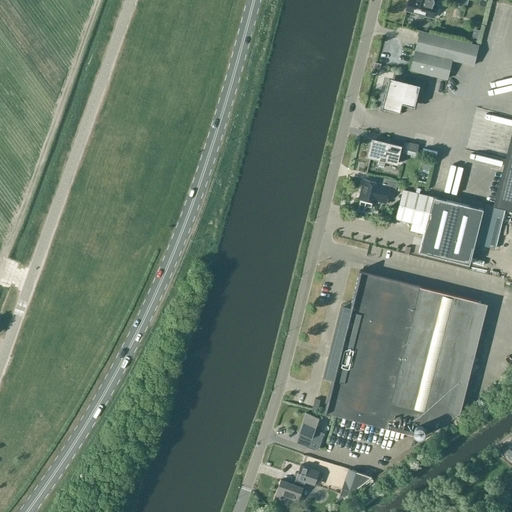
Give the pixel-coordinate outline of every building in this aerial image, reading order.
[(416,11),(419,12),(419,14),(419,15),(419,16),(419,17),(420,17),(421,17),(422,18),(423,18),(423,17),(424,17),(425,16),(425,15),(433,17),(437,5),(433,4),(434,1),(433,0),(408,0),(406,10),(415,13),(416,11)] [(479,45),(420,31),(411,70),(447,79),(452,60),(474,65),(479,45)] [(388,82),(382,108),(400,112),(402,103),(409,105),(414,106),(415,102),(419,90),(420,85),(390,78),(388,82)] [(372,139),(367,157),(379,160),(380,157),(381,155),(387,157),(386,158),(386,161),(397,164),(398,161),(400,162),(404,147),(374,140),(372,139)] [(408,142),(406,148),(415,150),(416,144),(408,142)] [(511,146),(497,206),(511,210),(511,146)] [(421,159),(419,168),(427,170),(430,161),(421,159)] [(396,190),(398,181),(383,178),(381,185),(376,184),(376,182),(365,179),(360,198),(376,202),(377,200),(386,202),(390,188),(396,190)] [(424,233),(419,251),(470,264),(484,209),(404,189),(397,218),(413,222),(411,230),(424,233)] [(481,240),(498,245),(503,227),(497,226),(496,228),(486,225),(481,240)] [(341,308),(324,377),(334,379),(326,412),(426,437),(448,421),(451,412),(471,327),(480,330),(483,317),(475,315),(478,301),(361,272),(351,310),(341,308)] [(300,433),(297,443),(306,446),(315,449),(317,448),(318,448),(319,446),(324,432),(315,429),(320,417),(306,412),(299,433),(300,433)] [(281,479),(275,495),(298,503),(306,481),(315,484),(315,482),(319,473),(319,471),(301,465),(300,465),(297,474),(296,479),(294,483),(281,479)] [(345,480),(341,493),(346,495),(372,476),(349,468),(345,480)]
